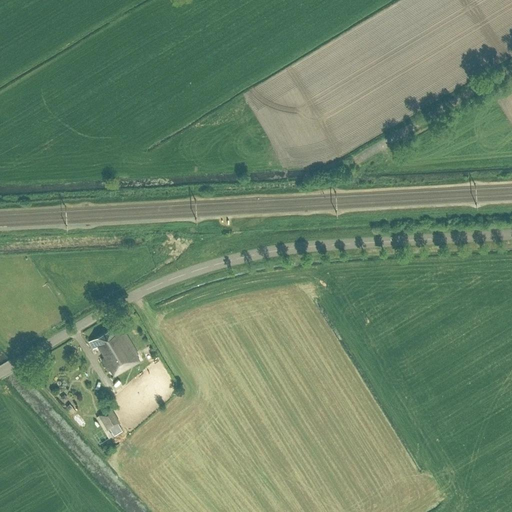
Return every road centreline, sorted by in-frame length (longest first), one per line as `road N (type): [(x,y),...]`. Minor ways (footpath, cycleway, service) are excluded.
road 1 (tertiary): [(0,371),(145,288),(217,264),(299,247),(511,234)]
road 2 (unclassified): [(346,164),(511,65)]
